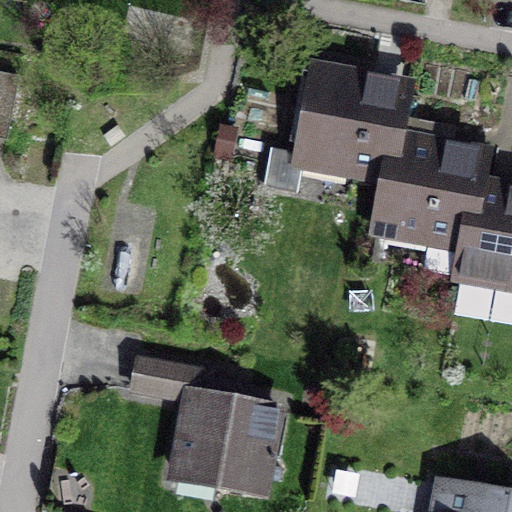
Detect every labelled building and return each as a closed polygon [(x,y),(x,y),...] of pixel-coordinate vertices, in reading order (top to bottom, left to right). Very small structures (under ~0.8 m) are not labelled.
[(388,178),(396,138),(405,96),(370,89),(372,81),(318,70),(301,157),(272,151),(264,188),(297,195),(304,161),(388,178)] [(0,137),(7,139),(18,76),(0,72),(0,137)] [(459,274),(476,192),(482,163),(449,156),(450,149),(396,138),(388,178),(379,223),(427,232),(420,266),(459,274)] [(476,192),(459,274),(496,282),(498,272),(511,274),(511,188),(509,188),(507,198),(476,192)] [(196,372),(140,362),(134,389),(190,400),(175,478),(262,494),(278,410),(191,394),(196,372)] [(511,511),(511,494),(441,481),(434,511),(511,511)]
